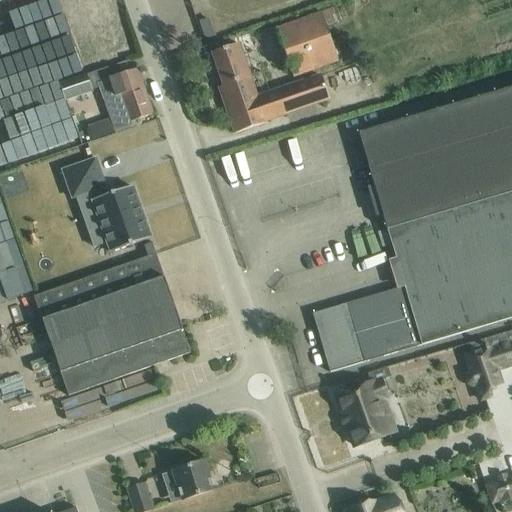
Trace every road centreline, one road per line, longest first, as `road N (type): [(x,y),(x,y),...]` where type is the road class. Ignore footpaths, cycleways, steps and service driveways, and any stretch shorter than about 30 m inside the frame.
road 1 (residential): [(268,384),(136,0)]
road 2 (unclassified): [(0,477),(268,384)]
road 3 (residential): [(307,493),(511,425)]
